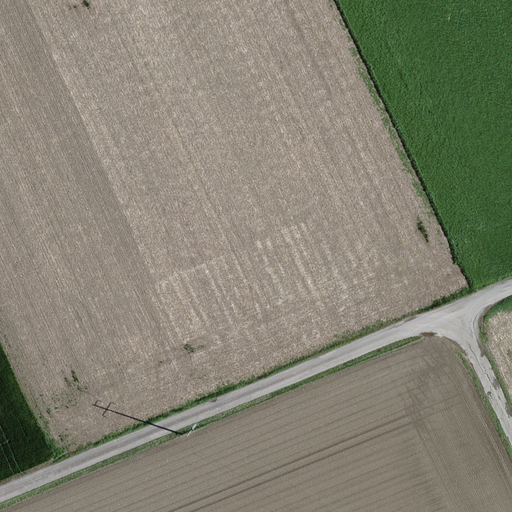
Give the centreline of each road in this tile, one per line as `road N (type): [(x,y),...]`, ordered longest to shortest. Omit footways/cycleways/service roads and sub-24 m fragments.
road 1 (unclassified): [(0,492),(448,309)]
road 2 (unclassified): [(448,309),(511,440)]
